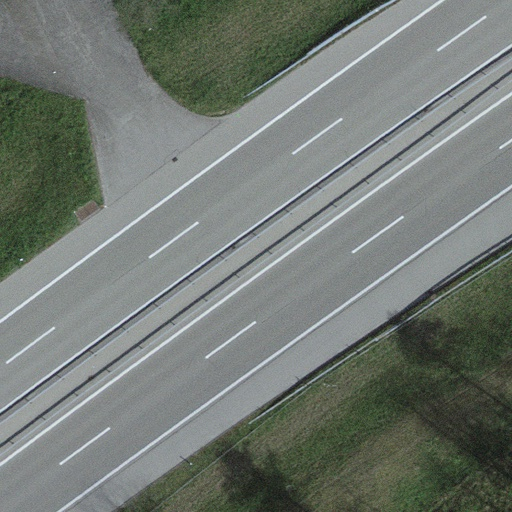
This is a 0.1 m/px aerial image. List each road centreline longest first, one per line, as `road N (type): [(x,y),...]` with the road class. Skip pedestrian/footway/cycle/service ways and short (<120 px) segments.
road 1 (motorway): [(0,508),(511,141)]
road 2 (motorway): [(508,0),(0,368)]
